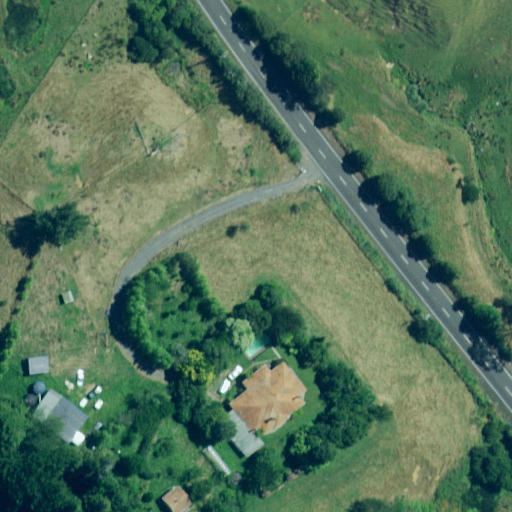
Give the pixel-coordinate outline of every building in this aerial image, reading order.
[(272,342),(261,330),(238,350),(249,362),(272,342)] [(286,416),(284,414),(297,404),(290,396),(298,390),(276,362),(264,372),(259,366),(238,382),(243,389),(225,404),(237,419),(222,431),(238,451),(255,438),(252,435),(258,431),(261,436),(286,416)] [(84,417),(45,390),(26,416),(66,443),(84,417)] [(220,467),(209,451),(194,461),(206,477),(220,467)] [(191,511),(192,511),(174,486),(157,498),(167,511),(191,511)]
